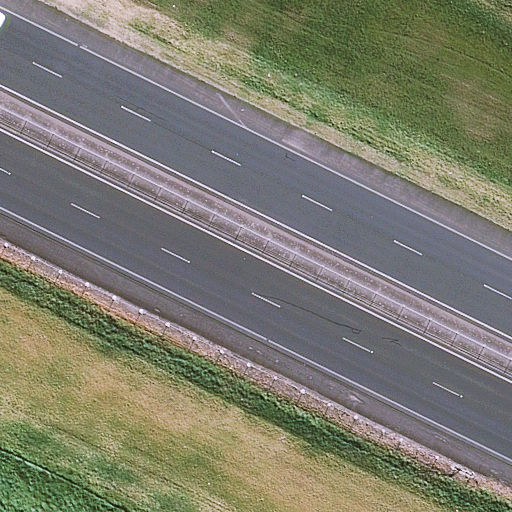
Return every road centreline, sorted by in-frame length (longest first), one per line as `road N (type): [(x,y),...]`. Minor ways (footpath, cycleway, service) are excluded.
road 1 (motorway): [(0,55),(511,308)]
road 2 (motorway): [(511,408),(0,155)]
